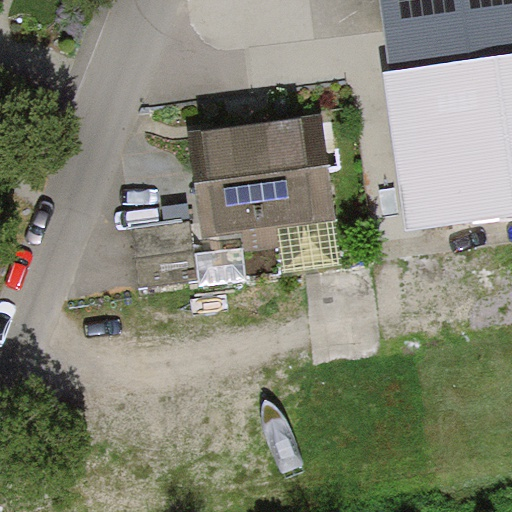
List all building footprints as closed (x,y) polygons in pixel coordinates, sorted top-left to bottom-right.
[(511,0),(391,0),(403,75),(511,58),(511,0)] [(511,72),(488,76),(504,200),(511,199),(511,72)] [(321,125),(195,142),(207,230),(333,213),(321,125)] [(190,224),(134,231),(142,288),(198,280),(190,224)] [(366,261),(320,266),(324,300),(370,295),(366,261)] [(370,295),(324,300),(332,364),(385,357),(376,294),(370,295)]
